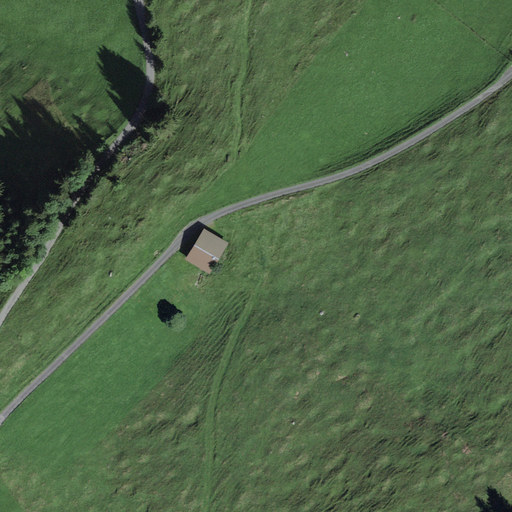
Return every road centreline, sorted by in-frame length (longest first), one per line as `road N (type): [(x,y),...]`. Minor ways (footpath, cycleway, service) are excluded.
road 1 (track): [(0,417),(195,226),(371,162),(511,70)]
road 2 (unclassified): [(0,320),(139,113),(149,85),(140,0)]
